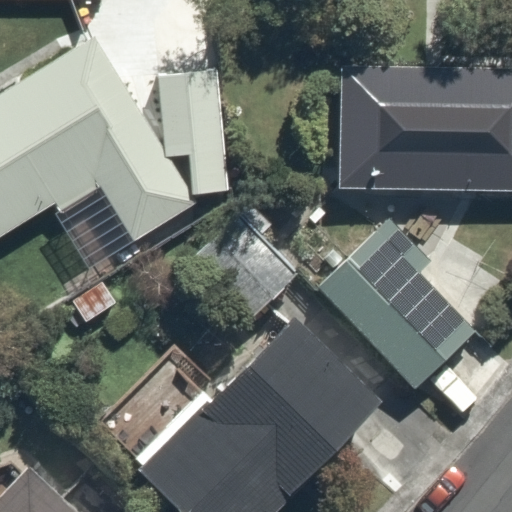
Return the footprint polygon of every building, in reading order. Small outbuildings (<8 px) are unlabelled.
[(99,29),(0,83),(0,235),(103,180),(138,243),(198,210),(99,29)] [(214,57),(155,72),(176,154),(235,139),(214,57)] [(511,62),(346,60),(344,187),(511,188),(511,62)] [(310,249),(260,200),(202,260),(252,309),(310,249)] [(486,317),(387,214),(322,276),(420,379),(486,317)] [(300,294),(215,384),(166,338),(100,408),(149,454),(210,511),(284,511),(401,389),(300,294)] [(0,511),(107,511),(34,446),(0,482),(0,511)]
